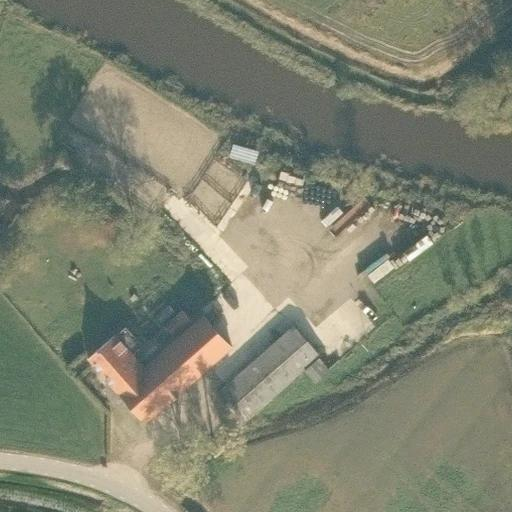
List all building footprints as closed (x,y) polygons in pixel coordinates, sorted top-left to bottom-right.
[(263,157),(260,173),(288,177),(291,162),(263,157)] [(336,204),(344,191),(335,186),(322,211),(329,215),(323,226),(334,232),(346,209),(336,204)] [(341,261),(385,230),(372,211),(328,242),(341,261)] [(427,225),(405,242),(410,249),(433,232),(427,225)] [(145,368),(133,354),(143,346),(126,327),(116,336),(116,335),(89,358),(88,359),(117,391),(146,424),(232,348),(203,316),(145,368)] [(175,316),(164,327),(173,336),(184,325),(175,316)] [(221,390),(248,420),(304,370),(316,383),(330,371),(318,358),(320,357),(294,326),(221,390)]
